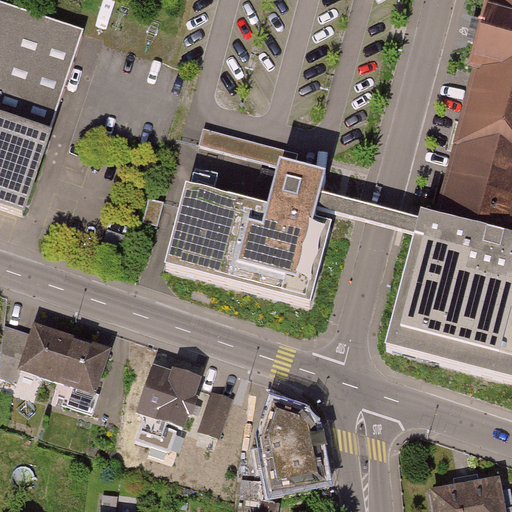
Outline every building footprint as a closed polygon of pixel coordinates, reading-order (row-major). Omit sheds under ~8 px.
[(0,0),(0,213),(18,220),(21,221),(80,40),(0,13),(0,0)] [(416,241),(386,356),(511,388),(511,0),(493,0),(435,226),(421,222),(421,225),(416,241)] [(182,211),(165,275),(311,312),(332,232),(315,227),(318,215),(323,199),(327,183),(280,171),(269,215),(187,193),(182,211)] [(416,241),(421,225),(323,199),(318,215),(416,241)] [(106,357),(27,331),(13,375),(92,400),(106,357)] [(197,384),(146,366),(129,415),(181,433),(197,384)] [(232,403),(210,396),(198,437),(220,444),(232,403)] [(257,442),(268,491),(315,480),(303,428),(268,414),(257,442)] [(500,511),(496,482),(427,494),(429,511),(500,511)]
